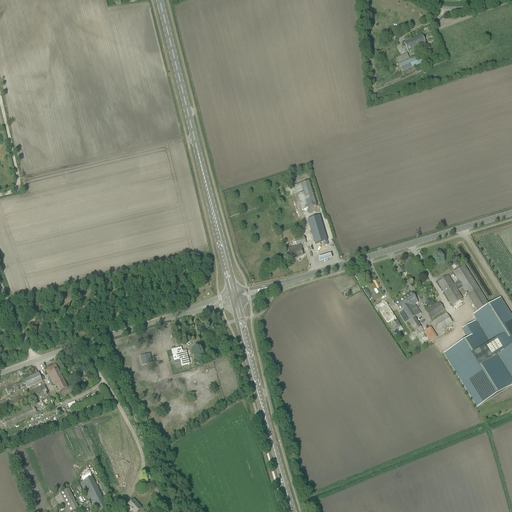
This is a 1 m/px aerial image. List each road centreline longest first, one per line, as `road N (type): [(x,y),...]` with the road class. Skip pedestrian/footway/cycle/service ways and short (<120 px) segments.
road 1 (primary): [(233,294),(159,0)]
road 2 (unclassified): [(283,283),(511,213)]
road 3 (primary): [(292,511),(235,303)]
road 4 (unclassified): [(0,372),(196,309)]
road 5 (track): [(114,509),(139,477),(141,460),(92,365),(89,342)]
